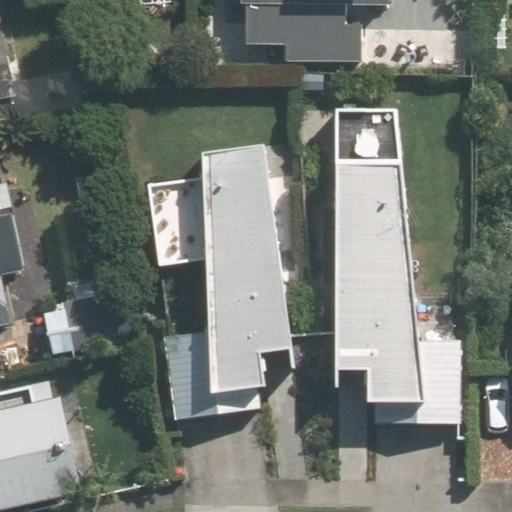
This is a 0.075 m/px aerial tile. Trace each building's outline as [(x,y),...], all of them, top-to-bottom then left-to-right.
[(249,0),(249,40),(290,40),(290,58),(363,59),(363,0),(249,0)] [(0,120),(15,117),(0,49),(0,120)] [(419,337),(399,159),(397,107),(349,108),(350,160),(342,161),(344,380),(347,380),(347,365),(374,364),(374,397),(387,397),(388,419),(471,420),(470,337),(419,337)] [(215,323),(170,328),(179,411),(265,402),(260,361),(299,357),(275,138),(208,145),(215,323)] [(0,332),(13,330),(0,270),(0,257),(10,256),(0,206),(0,332)] [(0,505),(80,488),(56,379),(0,393),(0,505)]
